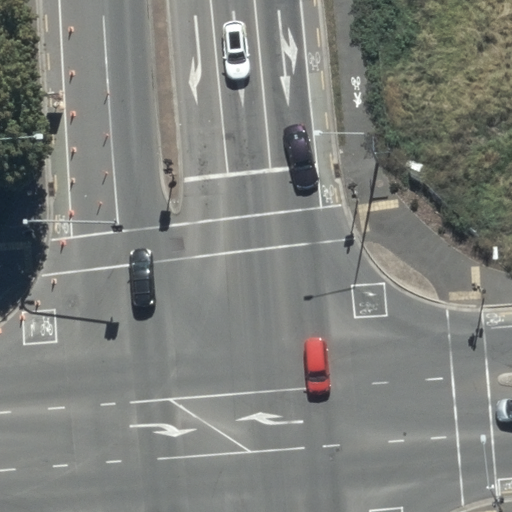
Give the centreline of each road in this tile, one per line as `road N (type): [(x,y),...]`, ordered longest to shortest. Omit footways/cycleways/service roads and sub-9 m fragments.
road 1 (secondary): [(134,401),(109,0)]
road 2 (secondary): [(256,0),(293,381)]
road 3 (secondary): [(293,381),(511,351)]
road 4 (secondary): [(511,435),(300,465)]
road 5 (secondary): [(134,401),(293,381)]
road 6 (secondary): [(300,465),(142,486)]
road 7 (secondary): [(142,486),(0,495)]
road 8 (secondary): [(0,411),(134,401)]
